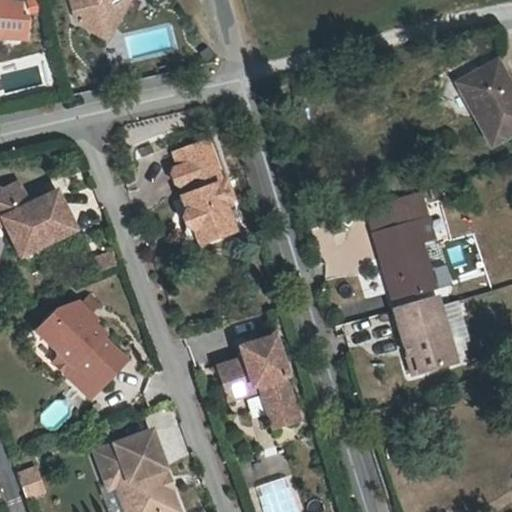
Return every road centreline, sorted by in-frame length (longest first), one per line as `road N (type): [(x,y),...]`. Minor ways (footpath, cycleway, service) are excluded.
road 1 (residential): [(237,78),(366,511)]
road 2 (residential): [(219,511),(120,217),(75,113)]
road 3 (residential): [(237,78),(468,18),(511,16)]
road 4 (residential): [(75,113),(237,78)]
